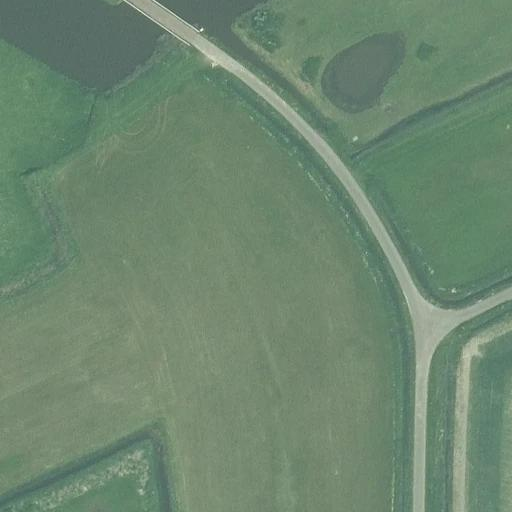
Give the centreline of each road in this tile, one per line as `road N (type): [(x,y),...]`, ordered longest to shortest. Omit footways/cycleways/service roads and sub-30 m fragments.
road 1 (unclassified): [(423,331),(387,247),(333,158),(276,102),(136,0)]
road 2 (unclassified): [(418,511),(423,331)]
